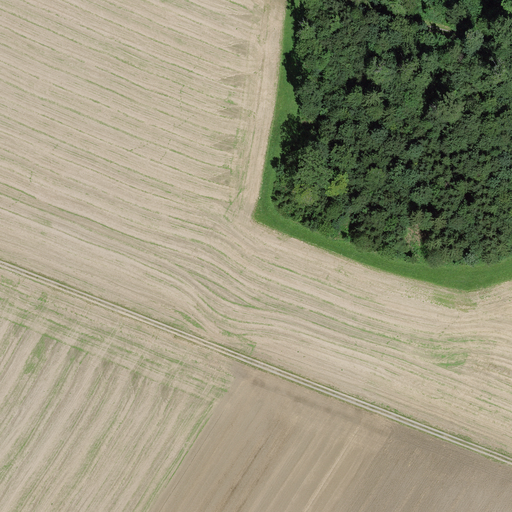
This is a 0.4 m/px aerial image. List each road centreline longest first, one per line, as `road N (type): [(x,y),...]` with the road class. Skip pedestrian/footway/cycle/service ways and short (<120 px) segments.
road 1 (track): [(0,262),(511,459)]
road 2 (track): [(511,42),(405,24),(336,0)]
